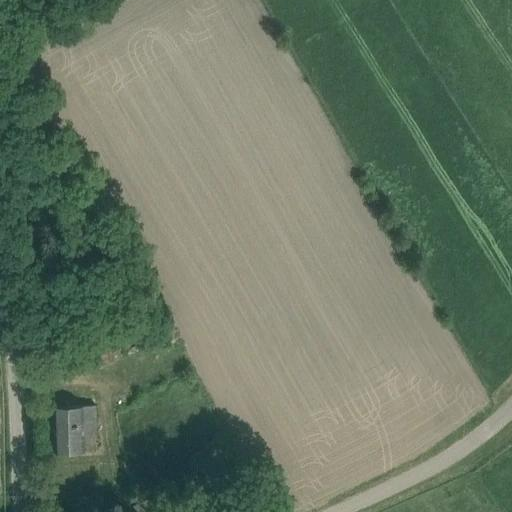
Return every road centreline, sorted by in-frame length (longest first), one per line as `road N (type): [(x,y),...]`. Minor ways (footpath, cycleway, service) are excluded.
road 1 (unclassified): [(21,511),(21,352),(0,276)]
road 2 (unclassified): [(323,511),(438,458),(511,404)]
